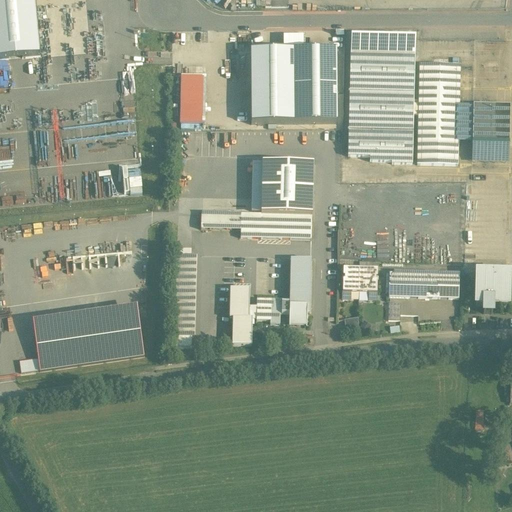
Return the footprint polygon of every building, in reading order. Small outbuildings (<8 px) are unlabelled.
[(34,0),(0,0),(0,61),(40,58),(34,0)] [(178,0),(178,7),(189,9),(190,0),(178,0)] [(251,126),(336,125),(336,51),(250,52),(251,126)] [(414,54),(350,53),(348,158),(369,158),(369,163),(391,163),(391,165),(412,166),(414,54)] [(460,66),(419,65),(417,166),(457,167),(460,66)] [(205,77),(181,77),(179,125),(204,126),(205,77)] [(509,107),(473,106),(472,143),(509,144),(509,107)] [(313,166),(262,165),(260,216),(312,217),(313,166)] [(343,188),(343,172),(335,171),(335,188),(343,188)] [(260,216),(201,214),(200,231),(240,232),(240,240),(311,241),(312,217),(260,216)] [(341,231),(341,243),(350,243),(350,237),(352,237),(352,231),(350,231),(341,231)] [(341,243),(341,255),(349,255),(350,243),(341,243)] [(197,258),(176,257),(174,338),(191,339),(195,339),(197,258)] [(310,261),(290,261),(289,301),(281,301),(280,317),(289,317),(289,326),(290,325),(296,325),(296,327),(297,327),(297,325),(298,325),(298,327),(299,327),(299,325),(305,325),(305,327),(306,327),(306,315),(309,315),(310,261)] [(359,270),(343,269),(343,277),(344,277),(344,281),(342,281),(342,294),(350,294),(358,294),(359,270)] [(377,270),(359,270),(358,294),(368,294),(376,295),(377,282),(375,282),(375,278),(377,278),(377,270)] [(509,275),(476,274),(475,307),(483,307),(483,315),(492,315),(492,307),(508,308),(509,275)] [(459,277),(389,275),(388,299),(458,300),(459,277)] [(229,320),(232,320),(248,321),(249,307),(249,291),(230,290),(229,320)] [(281,301),(256,300),(256,308),(256,321),(256,322),(270,322),(270,326),(280,326),(280,317),(281,301)] [(400,305),(388,305),(388,322),(400,322),(400,305)] [(136,308),(32,323),(38,361),(39,372),(39,373),(144,358),(136,308)] [(232,320),(232,348),(251,348),(252,321),(248,321),(232,320)] [(358,329),(358,320),(344,321),(345,330),(358,329)] [(370,329),(363,324),(358,330),(365,335),(370,329)] [(191,339),(174,338),(174,348),(191,349),(191,339)] [(21,375),(39,372),(38,361),(19,363),(21,375)] [(477,431),(487,431),(487,412),(478,412),(477,431)] [(511,434),(500,439),(505,455),(511,452),(511,434)]
